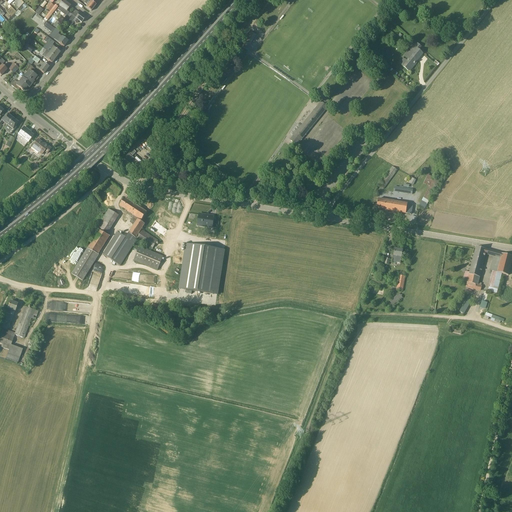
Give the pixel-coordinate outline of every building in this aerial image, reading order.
[(96,5),(91,1),(92,0),(87,0),(84,4),(87,6),(86,7),(91,12),(96,5)] [(67,11),(71,7),(63,1),(59,5),(60,6),(58,10),(67,16),(69,13),(67,11)] [(57,7),(55,5),(49,13),(51,15),(57,7)] [(79,21),(82,23),(85,18),(79,14),(76,11),(67,22),(71,26),(74,22),(76,24),(79,21)] [(55,29),(50,25),(46,30),(51,34),(55,29)] [(256,35),(251,32),(242,46),(247,50),(256,35)] [(54,39),(64,47),(68,41),(58,34),(54,39)] [(31,53),(33,49),(27,44),(24,48),(31,53)] [(54,47),(53,48),(50,45),(48,48),(52,50),(49,53),(56,58),(60,52),(54,47)] [(414,46),(405,57),(408,59),(406,61),(404,58),(399,64),(408,71),(423,54),(414,46)] [(44,53),(42,56),(46,58),(45,59),(52,63),(56,58),(49,53),(46,50),(44,53)] [(19,68),(13,63),(8,68),(13,74),(19,68)] [(49,67),(44,63),(41,68),(37,66),(36,68),(44,74),(49,67)] [(37,76),(32,73),(35,69),(32,68),(33,67),(29,65),(25,71),(27,73),(26,75),(24,73),(22,76),(32,85),(34,82),(33,81),(37,76)] [(32,85),(22,76),(21,77),(22,78),(18,83),(15,81),(13,82),(12,85),(11,86),(17,90),(19,88),(24,91),(27,87),(29,88),(32,85)] [(328,108),(321,102),(319,103),(290,140),(297,146),(328,108)] [(7,125),(13,118),(7,114),(4,118),(3,118),(1,120),(0,121),(0,125),(0,126),(3,122),(7,125)] [(15,127),(18,123),(13,118),(7,125),(4,130),(10,135),(14,130),(16,127),(15,127)] [(24,140),(28,143),(33,136),(28,132),(29,131),(24,127),(19,133),(25,138),(24,140)] [(41,143),(41,142),(38,139),(32,147),(42,155),(45,152),(47,154),(51,149),(45,144),(44,145),(41,143)] [(144,143),(140,148),(148,155),(152,150),(144,143)] [(138,167),(129,158),(123,163),(133,173),(138,167)] [(397,170),(392,167),(378,185),(383,189),(397,170)] [(266,179),(261,175),(250,191),(254,194),(266,179)] [(438,181),(428,175),(423,183),(429,186),(419,206),(424,209),(438,181)] [(413,189),(403,188),(403,186),(399,186),(398,192),(412,194),(413,189)] [(147,213),(125,198),(120,206),(134,215),(131,220),(135,223),(126,237),(118,231),(103,254),(120,266),(138,239),(152,249),(158,241),(141,230),(145,223),(141,221),(147,213)] [(406,213),(407,203),(378,199),(377,208),(384,209),(384,210),(406,213)] [(118,215),(117,214),(109,209),(97,229),(99,230),(88,249),(72,274),(83,281),(99,255),(98,255),(109,237),(108,236),(106,234),(118,215)] [(214,216),(206,215),(206,216),(199,215),(197,226),(212,228),(214,216)] [(217,295),(224,250),(187,244),(180,289),(217,295)] [(163,256),(140,246),(134,260),(158,270),(163,256)] [(486,253),(494,256),(495,252),(476,247),(470,272),(466,271),(464,277),(469,278),(467,287),(481,291),(482,286),(478,285),(486,253)] [(403,250),(395,249),(392,262),(401,263),(403,250)] [(501,258),(498,272),(502,274),(509,275),(511,262),(511,256),(510,256),(508,255),(505,255),(502,254),(501,258)] [(402,291),(405,274),(400,273),(400,275),(399,275),(396,290),(402,291)] [(141,288),(141,285),(136,285),(136,295),(148,295),(148,288),(141,288)] [(394,298),(397,302),(403,298),(400,293),(394,298)] [(12,309),(15,311),(18,304),(10,301),(6,313),(10,314),(12,309)] [(24,306),(14,334),(23,337),(31,316),(35,318),(38,311),(24,306)] [(13,336),(0,331),(0,343),(10,347),(13,336)] [(19,356),(7,352),(5,358),(17,362),(19,356)]
